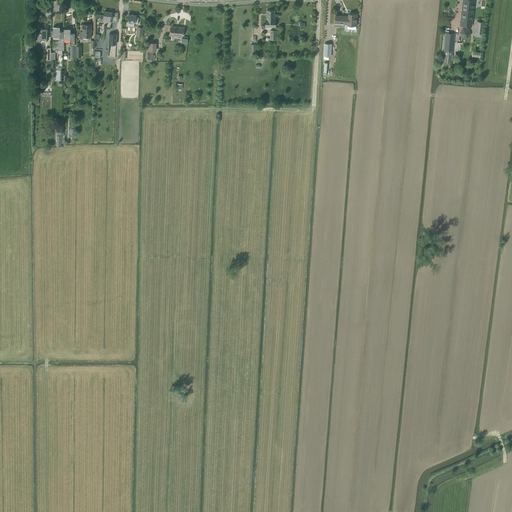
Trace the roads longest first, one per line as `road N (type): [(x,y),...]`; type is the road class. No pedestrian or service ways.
road 1 (track): [(471,477),(505,464),(487,388),(511,196)]
road 2 (track): [(511,441),(431,478),(424,511)]
